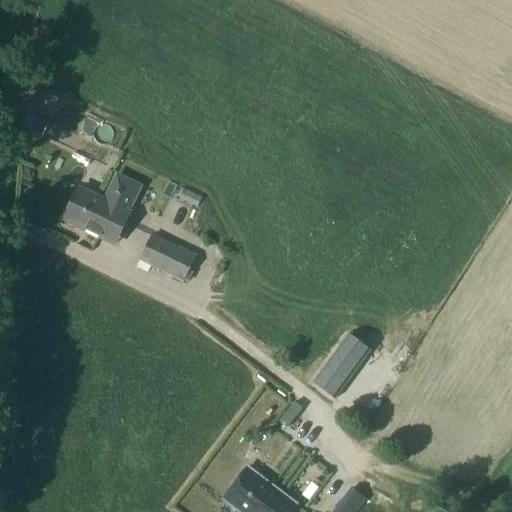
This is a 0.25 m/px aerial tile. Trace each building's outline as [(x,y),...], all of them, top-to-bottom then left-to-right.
[(42,136),(47,127),(33,120),(28,129),(42,136)] [(93,192),(98,180),(73,169),(67,181),(93,192)] [(77,190),(64,217),(78,224),(77,227),(114,245),(128,215),(126,214),(139,188),(116,177),(103,202),(77,190)] [(152,238),(140,263),(183,284),(196,259),(152,238)] [(348,339),(312,387),(334,403),(369,355),(348,339)] [(298,508),(304,511),(321,511),(342,480),(324,468),(298,508)] [(246,470),(223,501),(238,511),(289,511),(294,506),(246,470)] [(382,511),(390,491),(364,481),(357,501),(382,511)]
